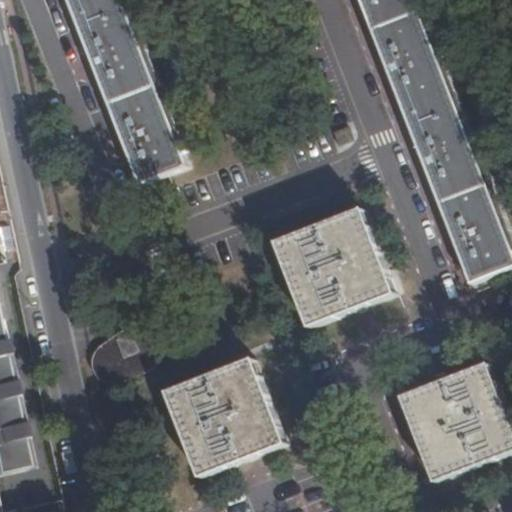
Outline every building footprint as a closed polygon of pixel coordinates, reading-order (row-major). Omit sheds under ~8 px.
[(122,0),(71,0),(146,190),(190,173),(122,0)] [(511,252),(413,0),(362,0),(476,288),(511,275),(511,252)] [(315,333),(400,300),(368,217),(283,249),(315,333)] [(0,511),(1,511),(0,505),(0,478),(37,470),(0,302),(0,511)] [(102,379),(147,378),(146,343),(101,344),(102,379)] [(173,398),(206,482),(290,450),(258,365),(173,398)] [(410,404),(443,488),(511,462),(511,416),(495,371),(410,404)]
